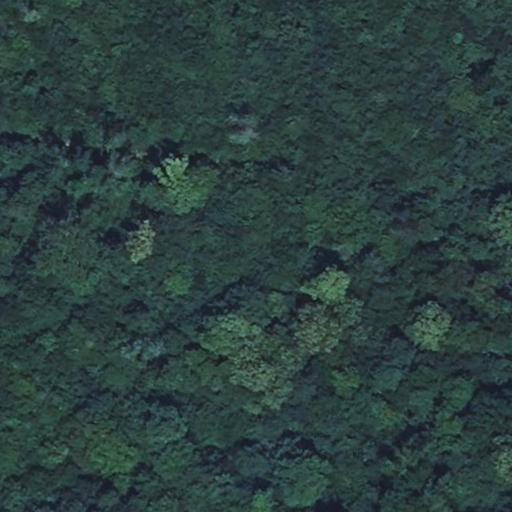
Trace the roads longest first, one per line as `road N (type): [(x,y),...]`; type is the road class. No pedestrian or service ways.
road 1 (track): [(511,382),(349,423),(0,477)]
road 2 (track): [(0,131),(511,209)]
